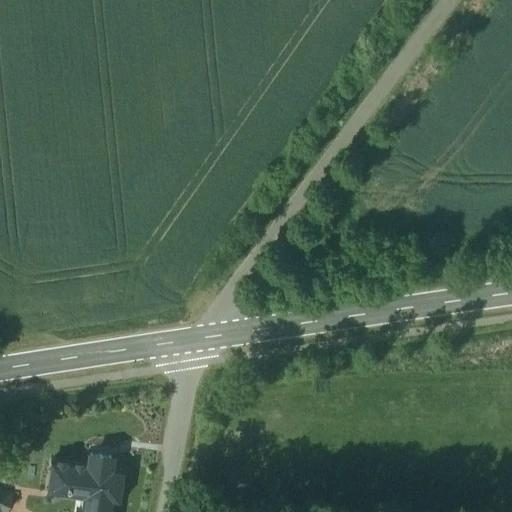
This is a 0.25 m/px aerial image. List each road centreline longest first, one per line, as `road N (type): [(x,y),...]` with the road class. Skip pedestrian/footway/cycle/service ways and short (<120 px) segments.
road 1 (unclassified): [(457,0),(199,339)]
road 2 (secondary): [(511,294),(199,339)]
road 3 (secondary): [(199,339),(0,369)]
road 4 (unclassified): [(199,339),(166,511)]
